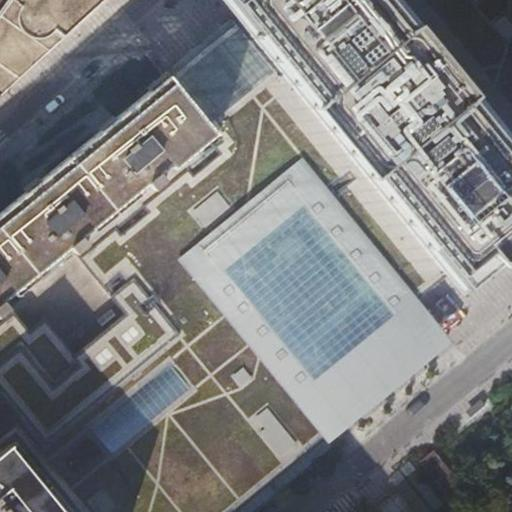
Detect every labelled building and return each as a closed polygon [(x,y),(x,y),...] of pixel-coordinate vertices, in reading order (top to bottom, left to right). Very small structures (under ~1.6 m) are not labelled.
[(0,95),(20,77),(6,68),(41,17),(16,0),(10,0),(0,14),(0,95)] [(0,511),(229,511),(235,508),(263,485),(264,485),(267,483),(263,478),(271,471),(275,477),(278,474),(277,473),(288,465),(311,446),(312,446),(315,444),(314,444),(320,439),(322,437),(323,438),(326,436),(325,435),(332,429),(300,390),(350,348),(409,301),(410,303),(415,299),(447,273),(446,272),(448,271),(448,270),(459,261),(469,274),(504,245),(504,246),(505,246),(506,247),(507,247),(508,248),(509,248),(510,247),(511,247),(511,246),(511,0),(239,0),(232,6),(233,8),(239,15),(208,40),(224,59),(230,67),(236,73),(248,88),(245,90),(236,98),(228,104),(211,118),(209,119),(208,118),(209,117),(172,71),(171,71),(164,77),(160,80),(156,84),(0,209),(0,511)] [(16,0),(41,17),(6,68),(20,77),(104,0),(16,0)] [(233,8),(164,63),(171,71),(172,71),(209,117),(208,118),(209,119),(211,118),(228,104),(236,98),(245,90),(248,88),(236,73),(230,67),(224,59),(208,40),(239,15),(233,8)] [(448,339),(415,299),(410,303),(409,301),(350,348),(300,390),(332,429),(325,435),(326,436),(323,438),(322,437),(320,439),(323,442),(448,339)] [(458,480),(432,450),(418,461),(443,492),(440,495),(445,501),(446,502),(464,488),(458,480)] [(417,472),(408,461),(387,477),(397,490),(415,511),(432,511),(443,504),(417,472)]
